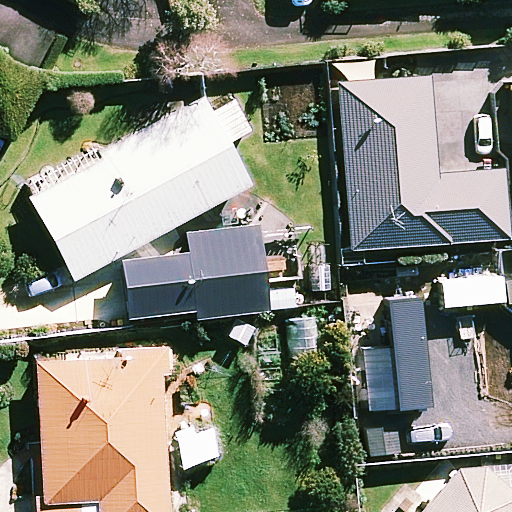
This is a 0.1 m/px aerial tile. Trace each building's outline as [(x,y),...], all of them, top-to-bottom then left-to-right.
[(434,171),(426,73),(336,81),(349,245),(505,233),(500,166),(434,171)] [(247,127),(230,96),(207,108),(201,97),(27,190),(73,274),(247,180),(225,139),(247,127)] [(265,305),(256,221),(185,229),(194,313),(265,305)] [(400,304),(397,263),(349,267),(351,308),(400,304)] [(511,270),(499,272),(504,332),(511,331),(511,270)] [(314,315),(283,318),(288,356),(318,353),(314,315)] [(165,511),(157,347),(34,353),(41,511),(165,511)] [(511,441),(511,398),(433,404),(436,447),(511,441)] [(511,511),(511,476),(509,473),(504,468),(498,464),(492,461),(485,459),(479,458),(472,458),(465,459),(459,461),(412,511),(511,511)]
